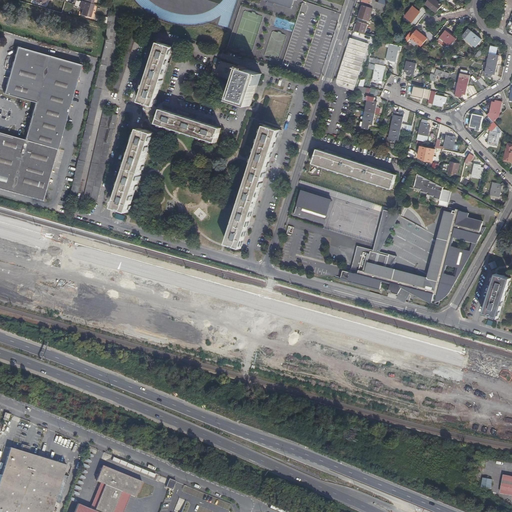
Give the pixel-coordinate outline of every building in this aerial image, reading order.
[(436,12),(442,5),(435,0),(429,0),(426,4),(436,12)] [(90,18),(94,4),(93,4),(84,1),(83,1),(81,6),(84,7),(83,10),(81,15),(90,18)] [(374,8),(385,12),(387,5),(378,2),(375,1),(373,8),(374,8)] [(363,5),(359,18),(370,21),(374,8),(373,8),(367,6),(363,5)] [(419,14),(420,12),(413,6),(405,16),(412,22),(419,14)] [(77,162),(69,195),(76,197),(99,98),(111,44),(113,14),(106,12),(104,42),(101,57),(89,111),(81,142),(77,162)] [(357,24),(354,31),(365,34),(368,24),(358,21),(357,24)] [(112,81),(119,84),(137,28),(131,26),(112,81)] [(417,31),(413,28),(408,34),(421,45),(427,38),(418,30),(417,31)] [(450,45),(456,38),(446,30),(440,37),(450,45)] [(475,45),(480,38),(471,30),(465,37),(475,45)] [(353,89),(368,44),(350,38),(337,80),(337,82),(338,84),(340,85),(341,85),(353,89)] [(154,106),(173,47),(158,42),(139,101),(154,106)] [(397,46),(390,43),(386,60),(392,61),(392,59),(396,60),(398,49),(400,50),(401,47),(397,46)] [(485,76),(491,77),(492,73),(495,74),(499,55),(496,54),(498,47),(492,45),(485,76)] [(6,134),(0,132),(0,188),(42,201),(81,64),(17,46),(4,93),(8,95),(11,95),(35,102),(24,139),(6,134)] [(229,99),(251,106),(260,72),(215,59),(211,74),(234,80),(229,99)] [(413,75),(416,63),(407,61),(404,72),(408,72),(407,74),(413,75)] [(382,81),(386,66),(376,64),(373,81),(379,82),(379,80),(382,81)] [(461,69),(457,90),(456,93),(456,96),(461,97),(462,94),(466,94),(470,75),(466,74),(467,71),(461,69)] [(447,78),(448,72),(436,70),(434,75),(431,74),(429,80),(435,81),(437,76),(447,78)] [(424,93),(425,88),(415,86),(413,95),(421,97),(422,93),(424,93)] [(446,101),(447,97),(436,94),(436,92),(432,91),(430,103),(443,106),(444,101),(446,101)] [(375,101),(375,97),(369,96),(363,126),(370,128),(371,124),(373,124),(378,101),(375,101)] [(488,128),(490,130),(496,125),(493,122),(499,117),(502,101),(496,100),(496,102),(492,101),(490,112),(487,115),(489,116),(485,120),(491,125),(488,128)] [(216,142),(221,127),(162,108),(157,123),(216,142)] [(84,198),(92,200),(112,112),(103,110),(84,198)] [(405,114),(404,117),(401,116),(402,114),(402,113),(396,112),(390,142),(396,143),(396,139),(400,140),(404,120),(407,121),(409,115),(405,114)] [(477,116),(474,116),(471,126),(481,128),(483,116),(477,115),(477,116)] [(428,123),(422,122),(419,135),(429,137),(431,126),(427,125),(428,123)] [(262,123),(229,245),(245,249),(277,127),(262,123)] [(129,212),(154,133),(139,128),(115,207),(129,212)] [(499,133),(490,130),(488,143),(493,145),(494,143),(497,143),(499,133)] [(455,136),(446,134),(444,147),(453,149),(455,136)] [(432,150),(433,149),(426,147),(424,160),(433,162),(436,151),(432,150)] [(392,188),(396,174),(318,149),(313,163),(392,188)] [(465,158),(464,163),(468,164),(470,160),(474,156),(469,153),(465,158)] [(457,175),(459,163),(450,160),(449,165),(448,171),(447,173),(457,175)] [(480,167),(480,165),(474,163),(472,176),(481,178),(483,167),(480,167)] [(446,207),(450,191),(442,189),(442,187),(436,185),(436,184),(430,182),(430,181),(423,179),(423,177),(416,175),(415,178),(413,178),(409,185),(414,186),(413,188),(416,189),(415,190),(422,192),(422,193),(428,195),(428,197),(435,199),(435,200),(438,201),(437,205),(446,207)] [(499,185),(499,183),(493,182),(490,194),(499,196),(502,186),(499,185)] [(324,223),(332,200),(301,191),(294,214),(324,223)] [(376,288),(378,280),(387,283),(385,291),(394,294),(399,287),(411,293),(412,293),(412,297),(429,301),(430,298),(433,299),(433,303),(436,302),(440,299),(444,296),(448,290),(457,275),(470,253),(468,252),(449,247),(452,238),(470,243),(475,244),(484,229),(480,228),(481,223),(466,219),(467,214),(455,211),(454,210),(448,208),(447,211),(451,212),(451,214),(444,212),(437,240),(435,249),(434,249),(427,276),(428,277),(427,280),(416,276),(413,280),(408,278),(410,275),(391,270),(390,271),(385,269),(393,257),(386,253),(385,255),(374,252),(375,250),(369,248),(353,244),(347,265),(352,266),(351,270),(346,268),(340,267),(337,277),(376,288)] [(397,212),(380,208),(369,248),(375,250),(376,250),(397,212)] [(498,317),(511,278),(497,274),(484,313),(498,317)] [(0,511),(50,511),(66,465),(27,453),(21,451),(10,447),(0,478),(0,511)] [(101,482),(90,509),(76,504),(72,511),(112,511),(121,491),(125,493),(134,496),(134,497),(135,497),(141,483),(142,481),(141,481),(102,466),(101,469),(96,481),(101,482)] [(511,477),(505,476),(502,490),(511,491),(511,477)] [(483,478),(481,487),(491,489),(493,480),(483,478)] [(117,511),(125,493),(121,491),(112,511),(117,511)]
